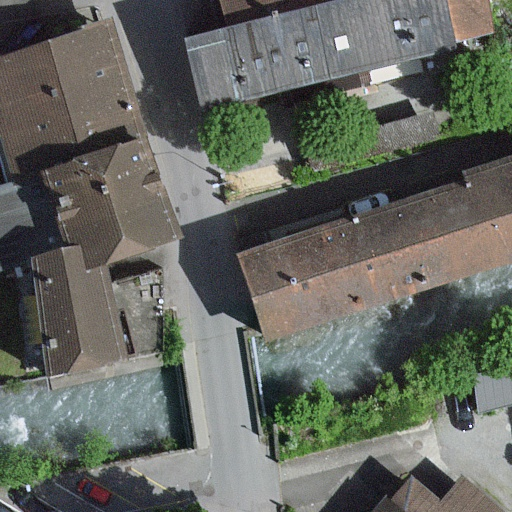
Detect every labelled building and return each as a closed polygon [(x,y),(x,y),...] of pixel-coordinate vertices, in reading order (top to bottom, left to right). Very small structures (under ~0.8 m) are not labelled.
[(222,0),(230,27),(185,38),(192,67),(201,104),(455,41),(493,32),(484,0),(222,0)] [(0,146),(10,182),(41,173),(138,145),(103,26),(0,55),(0,146)] [(63,250),(69,271),(104,260),(166,243),(138,145),(41,173),(63,250)] [(511,164),(458,182),(486,268),(511,259),(511,164)] [(63,250),(41,173),(10,182),(0,184),(0,268),(32,259),(63,250)] [(458,182),(235,255),(264,340),(486,268),(458,182)] [(131,353),(108,273),(104,260),(69,271),(63,250),(32,259),(65,372),(131,353)] [(511,358),(477,363),(483,404),(511,400),(511,358)] [(502,511),(465,481),(445,505),(414,479),(393,504),(384,496),(371,511),(502,511)]
